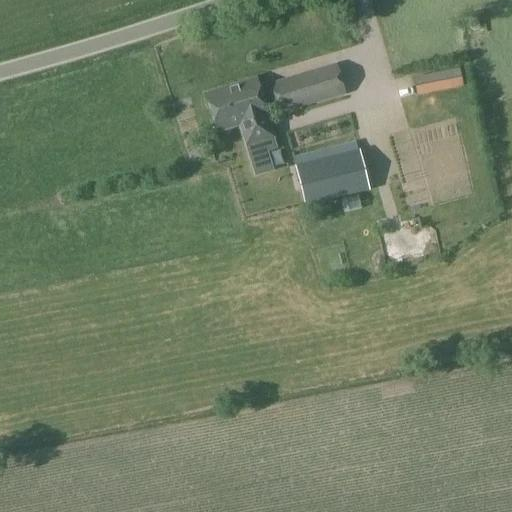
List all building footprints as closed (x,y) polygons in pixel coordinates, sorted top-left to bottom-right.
[(224,51),(282,33),(277,17),(219,35),(224,51)] [(434,23),(381,34),(389,74),(442,63),(434,23)] [(491,27),(477,29),(479,51),(494,50),(491,27)] [(335,64),(270,84),(268,85),(278,116),(345,95),(335,64)] [(445,69),(411,79),(415,94),(450,84),(445,69)] [(186,110),(179,72),(170,74),(178,112),(186,110)] [(273,140),(266,117),(254,81),(205,96),(216,132),(238,125),(245,148),(273,140)] [(403,208),(463,197),(448,117),(388,129),(403,208)] [(369,192),(358,151),(294,167),(304,208),(369,192)] [(357,326),(451,309),(444,271),(330,291),(335,317),(355,313),(357,326)]
